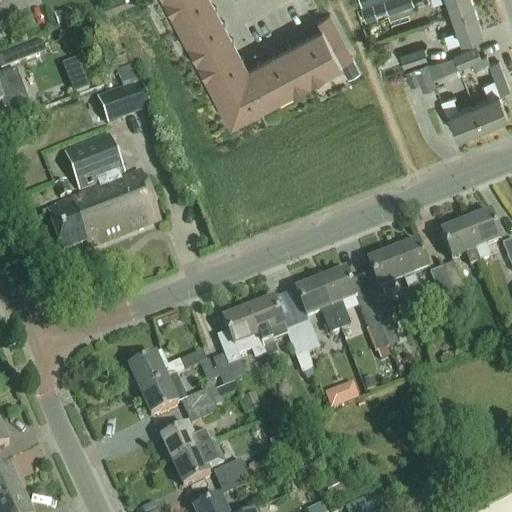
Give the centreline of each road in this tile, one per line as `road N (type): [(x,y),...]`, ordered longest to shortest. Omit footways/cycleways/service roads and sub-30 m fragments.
road 1 (tertiary): [(48,326),(83,325),(143,305),(511,159)]
road 2 (tertiary): [(99,511),(42,385),(48,326)]
